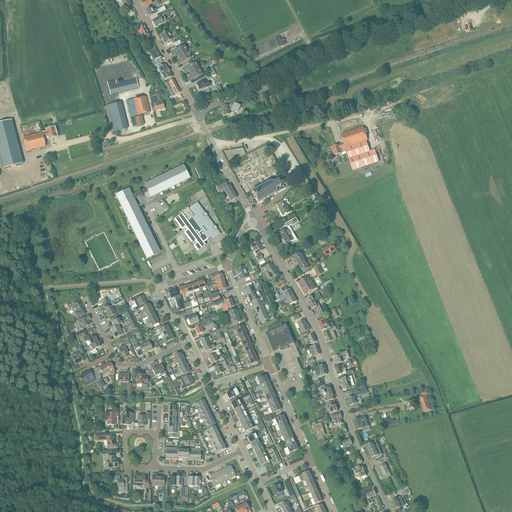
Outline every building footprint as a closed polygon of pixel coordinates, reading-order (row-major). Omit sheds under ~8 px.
[(118,0),(125,11),(129,9),(128,7),(131,5),(128,0),(118,0)] [(145,10),(149,17),(157,13),(153,6),(145,10)] [(152,21),(155,28),(163,23),(162,23),(166,21),(163,16),(164,16),(164,15),(173,10),(172,7),(157,15),(159,18),(152,21)] [(137,30),(139,34),(136,35),(139,39),(149,34),(144,26),(137,30)] [(168,31),(164,32),(160,35),(165,44),(172,39),(171,37),(171,36),(171,35),(171,34),(170,34),(169,34),(168,31)] [(279,37),(252,49),(255,56),(258,55),(259,57),(283,46),(279,37)] [(175,51),(178,57),(187,52),(184,46),(170,53),(171,53),(175,51)] [(146,54),(153,67),(156,65),(162,62),(160,58),(161,57),(156,48),(149,52),(146,54)] [(187,52),(178,57),(181,63),(177,65),(177,66),(186,61),(191,58),(187,52)] [(195,62),(182,69),(184,73),(188,70),(189,73),(199,68),(195,62)] [(160,75),(164,73),(165,75),(169,73),(165,65),(158,69),(161,74),(160,75)] [(208,76),(210,75),(211,77),(214,76),(211,67),(206,69),(208,76)] [(191,77),(187,79),(189,82),(190,81),(198,77),(199,80),(206,76),(204,73),(202,75),(199,68),(189,73),(191,77)] [(160,80),(163,78),(164,81),(172,77),(169,73),(165,75),(164,73),(160,75),(158,77),(160,80)] [(107,82),(108,86),(110,95),(138,88),(136,79),(116,84),(115,80),(107,82)] [(165,89),(166,92),(177,86),(173,80),(169,82),(170,84),(167,85),(168,87),(165,89)] [(202,81),(200,83),(196,85),(199,91),(202,89),(202,90),(210,86),(208,82),(204,85),(202,81)] [(171,94),(172,97),(180,92),(177,86),(166,92),(167,92),(169,95),(171,94)] [(158,95),(150,98),(151,103),(152,108),(155,107),(156,111),(164,109),(163,102),(158,104),(158,101),(160,101),(158,95)] [(126,101),(130,118),(131,122),(136,121),(137,126),(144,125),(141,115),(150,112),(146,96),(126,101)] [(106,106),(113,132),(128,129),(121,102),(106,106)] [(227,106),(222,108),(222,110),(220,111),(221,114),(223,113),(224,116),(230,114),(229,112),(233,110),(237,112),(240,106),(234,104),(232,108),(228,110),(227,106)] [(0,157),(3,168),(22,163),(11,119),(0,122),(0,157)] [(23,137),(25,146),(27,151),(45,146),(45,147),(46,147),(44,140),(56,137),(54,128),(47,130),(47,132),(42,133),(42,132),(23,137)] [(341,136),(344,144),(345,148),(367,141),(368,141),(364,129),(341,136)] [(367,141),(345,148),(346,151),(349,159),(370,153),(367,141)] [(346,151),(345,148),(344,144),(339,145),(331,148),(334,156),(341,154),(341,153),(346,151)] [(370,153),(349,159),(353,171),(379,163),(375,151),(370,153)] [(118,195),(116,196),(117,198),(120,204),(122,203),(122,204),(121,205),(147,259),(155,255),(155,254),(158,253),(157,252),(159,251),(136,205),(137,204),(134,199),(134,200),(133,199),(140,197),(140,198),(143,197),(142,195),(145,194),(149,199),(188,179),(187,177),(188,176),(187,174),(183,166),(145,185),(147,189),(141,192),(140,190),(137,192),(138,193),(132,196),(129,191),(129,190),(127,190),(118,195)] [(252,191),(258,203),(259,203),(259,202),(269,197),(269,198),(269,197),(270,198),(271,199),(273,198),(273,196),(276,194),(276,193),(285,188),(283,185),(284,185),(281,179),(280,180),(278,177),(269,182),(269,181),(257,189),(252,191)] [(224,181),(216,186),(218,191),(227,186),(224,181)] [(223,189),(228,197),(225,198),(227,202),(230,201),(231,201),(236,198),(229,186),(224,189),(223,189)] [(282,201),(280,202),(276,205),(278,208),(277,208),(282,217),(285,215),(285,216),(289,214),(289,213),(291,212),(289,208),(287,209),(284,204),(284,205),(282,201)] [(182,214),(174,219),(174,220),(175,219),(183,229),(181,230),(183,233),(184,233),(192,243),(191,243),(193,246),(194,245),(198,250),(197,251),(205,245),(203,243),(204,242),(204,243),(210,238),(211,237),(213,240),(221,234),(220,234),(219,234),(216,229),(217,228),(215,226),(214,227),(206,216),(208,215),(206,213),(204,214),(197,203),(197,202),(190,208),(189,209),(188,207),(182,212),(183,213),(182,214)] [(315,206),(318,211),(324,207),(321,202),(315,206)] [(283,230),(279,232),(280,232),(282,235),(284,237),(283,238),(286,244),(291,241),(292,242),(297,240),(289,226),(291,225),(292,226),(296,224),(299,222),(295,217),(288,222),(281,226),(283,230)] [(254,243),(251,245),(256,254),(258,256),(260,254),(259,252),(263,250),(262,247),(261,247),(257,241),(255,243),(254,243)] [(332,244),(322,250),(326,256),(336,250),(332,244)] [(294,257),(298,264),(305,260),(300,253),(294,257)] [(305,260),(298,264),(303,272),(315,264),(313,261),(311,262),(308,258),(305,260)] [(268,261),(264,264),(259,266),(261,269),(264,267),(266,271),(265,271),(267,274),(268,274),(271,278),(278,274),(271,263),(270,264),(268,261)] [(244,267),(236,270),(241,280),(248,277),(244,267)] [(323,273),(320,267),(314,270),(318,276),(323,273)] [(206,281),(208,287),(224,282),(222,275),(215,277),(216,281),(214,281),(215,282),(211,284),(210,280),(206,281)] [(302,287),(306,294),(310,292),(311,292),(310,292),(314,290),(316,289),(313,284),(308,277),(298,283),(301,288),(302,287)] [(224,282),(208,287),(210,293),(213,292),(213,291),(212,288),(218,286),(220,291),(221,290),(226,289),(224,282)] [(189,296),(189,298),(192,297),(191,294),(194,293),(193,291),(192,285),(186,287),(189,296)] [(244,289),(247,296),(255,292),(252,285),(244,289)] [(186,297),(189,296),(186,287),(180,289),(182,295),(185,293),(186,297)] [(276,304),(283,300),(287,298),(288,299),(289,297),(293,295),(290,289),(289,290),(287,287),(282,289),(284,295),(280,297),(276,291),(272,293),(275,298),(273,299),(276,304)] [(176,290),(166,293),(167,298),(170,297),(171,299),(175,297),(176,302),(179,311),(184,309),(182,303),(181,300),(180,295),(178,296),(176,290)] [(250,302),(252,302),(260,298),(261,297),(260,296),(257,297),(255,292),(247,296),(250,302)] [(319,292),(312,296),(315,303),(322,299),(319,292)] [(135,304),(145,299),(143,295),(143,296),(142,294),(131,299),(132,302),(134,301),(135,304)] [(285,304),(289,302),(290,305),(297,302),(293,295),(289,297),(288,299),(287,298),(283,300),(285,304)] [(312,296),(306,299),(312,309),(314,308),(319,318),(324,315),(318,303),(316,304),(315,303),(312,296)] [(66,304),(68,308),(70,311),(77,307),(80,312),(76,314),(77,318),(86,314),(83,308),(78,297),(69,301),(70,302),(66,304)] [(252,302),(255,308),(263,305),(260,298),(252,302)] [(142,307),(147,305),(146,303),(147,302),(145,299),(135,304),(137,307),(135,308),(136,310),(142,307)] [(223,306),(221,306),(224,312),(228,310),(228,309),(234,306),(230,299),(221,303),(223,306)] [(112,301),(103,305),(105,309),(112,306),(115,304),(114,303),(116,302),(115,300),(112,301)] [(207,305),(208,308),(221,303),(219,300),(207,305)] [(144,310),(141,311),(142,313),(152,308),(151,306),(150,306),(149,304),(147,305),(142,307),(143,307),(144,310)] [(255,308),(258,315),(266,312),(263,305),(255,308)] [(116,309),(107,313),(109,317),(116,314),(115,312),(120,309),(119,308),(116,309)] [(152,308),(142,313),(143,316),(146,314),(147,317),(154,313),(153,311),(154,311),(152,308)] [(198,308),(197,308),(192,310),(193,313),(194,313),(195,315),(187,319),(191,325),(199,321),(202,320),(198,312),(199,311),(198,308)] [(225,318),(226,321),(238,316),(235,310),(224,315),(225,318)] [(266,312),(258,315),(261,322),(268,318),(266,312)] [(149,319),(146,321),(147,323),(157,318),(156,315),(155,316),(154,313),(147,317),(149,319)] [(78,320),(75,322),(76,324),(79,322),(80,324),(78,325),(80,330),(83,329),(87,326),(88,326),(90,325),(88,321),(87,320),(90,318),(88,315),(84,317),(78,320)] [(226,321),(227,324),(229,327),(240,322),(238,316),(226,321)] [(324,322),(323,322),(319,324),(322,331),(326,329),(331,327),(333,326),(332,322),(329,324),(325,316),(322,318),(324,322)] [(112,322),(114,327),(118,325),(122,323),(119,318),(112,322)] [(147,323),(148,325),(151,324),(152,326),(159,323),(157,321),(158,320),(157,318),(147,323)] [(208,319),(199,324),(200,326),(195,329),(198,335),(203,333),(202,329),(204,328),(203,325),(209,322),(208,319)] [(305,320),(300,322),(297,323),(300,328),(298,329),(300,334),(301,334),(302,337),(309,334),(308,331),(310,330),(309,326),(308,326),(305,320)] [(265,333),(271,347),(274,353),(277,351),(282,362),(278,364),(281,370),(285,368),(288,376),(302,370),(297,358),(300,357),(298,351),(294,352),(292,348),(296,347),(286,324),(284,326),(282,322),(277,324),(268,328),(270,332),(265,333)] [(110,329),(113,334),(121,330),(118,325),(114,327),(110,329)] [(160,326),(156,328),(157,330),(159,330),(161,334),(169,330),(167,325),(161,328),(160,326)] [(236,329),(239,335),(245,332),(242,326),(236,329)] [(324,334),(327,343),(333,341),(332,341),(337,339),(333,331),(337,330),(339,329),(338,326),(329,329),(330,332),(324,334)] [(113,334),(115,339),(123,335),(121,330),(113,334)] [(161,334),(163,339),(172,334),(169,330),(161,334)] [(239,335),(241,341),(247,338),(245,332),(239,335)] [(166,343),(167,345),(167,346),(174,342),(173,340),(174,339),(172,334),(163,339),(166,343)] [(313,335),(309,337),(310,341),(307,342),(309,345),(312,344),(316,342),(313,335)] [(88,341),(90,345),(98,341),(96,337),(90,339),(89,336),(83,339),(85,342),(88,341)] [(200,340),(203,346),(209,343),(207,340),(211,339),(209,336),(200,340)] [(241,341),(244,347),(250,344),(247,338),(241,341)] [(117,349),(123,360),(130,356),(126,346),(130,344),(128,340),(121,344),(122,346),(117,349)] [(93,350),(90,352),(92,355),(97,352),(95,349),(101,346),(98,341),(90,345),(93,350)] [(149,342),(144,344),(148,352),(153,350),(153,349),(155,348),(153,343),(152,342),(149,343),(149,342)] [(209,343),(203,346),(206,352),(215,348),(214,345),(213,345),(212,342),(209,343)] [(137,343),(132,345),(134,349),(138,357),(143,355),(139,347),(137,343)] [(144,344),(139,347),(143,355),(148,352),(144,344)] [(244,347),(246,353),(252,350),(250,344),(244,347)] [(317,345),(313,346),(310,347),(313,357),(321,354),(317,345)] [(72,358),(74,361),(76,365),(84,361),(82,358),(86,356),(82,347),(76,349),(79,355),(72,358)] [(218,350),(217,350),(213,352),(214,355),(209,358),(212,364),(218,361),(216,358),(221,355),(218,350)] [(246,353),(249,359),(255,356),(252,350),(246,353)] [(340,356),(334,358),(336,365),(342,363),(342,359),(346,358),(345,356),(348,355),(347,351),(339,353),(340,356)] [(172,360),(173,362),(184,357),(182,355),(181,355),(180,353),(174,356),(175,359),(172,360)] [(249,359),(251,365),(258,362),(255,356),(249,359)] [(177,363),(179,366),(185,362),(184,360),(185,360),(184,357),(173,362),(174,365),(177,363)] [(224,361),(219,364),(220,366),(214,369),(217,375),(223,372),(222,369),(227,367),(224,361)] [(177,370),(175,371),(176,373),(178,372),(188,367),(187,364),(186,365),(185,362),(179,366),(180,368),(177,370)] [(93,370),(102,389),(104,388),(99,379),(100,376),(99,375),(102,373),(103,375),(114,370),(110,363),(100,368),(100,367),(96,368),(98,372),(95,374),(93,370)] [(315,367),(311,368),(312,372),(315,371),(317,377),(319,377),(322,376),(327,374),(324,365),(322,366),(322,364),(315,367)] [(161,365),(157,367),(161,376),(166,373),(161,365)] [(340,365),(335,367),(338,375),(346,372),(344,366),(341,368),(340,365)] [(154,372),(150,374),(152,379),(153,380),(155,384),(163,380),(161,376),(157,367),(152,370),(154,372)] [(182,373),(183,375),(188,373),(190,372),(189,370),(190,369),(188,367),(178,372),(179,374),(182,373)] [(95,382),(97,381),(98,383),(96,384),(98,388),(100,387),(101,390),(102,389),(93,370),(95,374),(92,376),(90,371),(80,376),(81,379),(81,380),(83,385),(88,382),(88,383),(94,380),(95,382)] [(180,380),(182,383),(192,378),(190,375),(189,375),(188,373),(183,375),(177,379),(178,381),(180,380)] [(118,374),(118,379),(118,382),(129,382),(129,379),(129,374),(125,374),(118,374)] [(137,379),(136,384),(142,384),(142,388),(148,388),(148,385),(148,378),(144,377),(144,374),(137,374),(137,379)] [(257,379),(260,385),(268,381),(266,375),(262,377),(261,374),(257,376),(258,379),(257,379)] [(347,377),(342,379),(344,383),(343,383),(344,388),(346,388),(347,388),(352,386),(351,386),(355,385),(352,376),(349,377),(347,377)] [(192,378),(182,383),(183,386),(181,387),(182,390),(194,384),(193,382),(192,378)] [(260,385),(262,391),(271,387),(268,381),(260,385)] [(226,393),(229,399),(231,398),(232,400),(236,398),(235,396),(239,395),(236,389),(235,389),(234,386),(229,389),(230,391),(230,392),(226,393)] [(323,394),(324,397),(332,394),(330,388),(328,389),(327,386),(321,388),(318,389),(319,390),(320,390),(321,395),(323,394)] [(262,391),(265,396),(273,392),(271,387),(262,391)] [(359,392),(353,394),(354,397),(347,399),(350,406),(357,404),(359,403),(358,399),(359,399),(358,396),(360,396),(360,395),(362,395),(367,393),(366,389),(359,392)] [(265,396),(267,402),(276,398),(273,392),(265,396)] [(426,392),(421,393),(422,397),(420,398),(425,412),(432,410),(426,392)] [(324,397),(326,405),(333,403),(332,401),(334,400),(332,394),(324,397)] [(267,402),(270,408),(278,404),(276,398),(267,402)] [(197,409),(206,405),(203,400),(195,404),(197,409)] [(231,404),(234,410),(242,405),(240,400),(231,404)] [(169,407),(169,412),(177,412),(177,407),(180,407),(180,404),(173,403),(173,407),(169,407)] [(326,405),(329,414),(338,411),(336,405),(333,406),(333,403),(326,405)] [(409,411),(410,411),(410,412),(411,412),(412,412),(413,411),(414,411),(414,410),(415,410),(415,409),(415,408),(415,407),(415,406),(415,405),(414,404),(413,404),(412,403),(411,403),(410,403),(410,404),(409,404),(408,404),(408,405),(407,406),(407,407),(407,408),(407,409),(408,410),(409,411)] [(278,404),(270,408),(272,413),(281,410),(278,404)] [(200,414),(208,410),(206,405),(197,409),(200,414)] [(234,410),(237,415),(245,411),(242,405),(234,410)] [(107,413),(107,425),(111,425),(111,424),(115,424),(115,417),(118,417),(118,412),(118,410),(119,407),(115,407),(115,410),(115,413),(107,413)] [(202,418),(202,419),(210,415),(208,410),(200,414),(197,415),(199,420),(202,418)] [(237,415),(239,421),(248,417),(245,411),(237,415)] [(90,423),(91,424),(91,427),(94,427),(98,427),(98,420),(101,420),(101,413),(98,413),(98,416),(94,416),(94,417),(91,417),(91,420),(90,420),(90,423)] [(121,415),(121,420),(121,425),(130,425),(130,422),(134,422),(134,413),(127,413),(127,415),(121,415)] [(138,416),(138,421),(138,426),(146,426),(146,420),(150,420),(150,413),(146,413),(146,416),(138,416)] [(342,419),(340,413),(331,416),(333,422),(335,421),(337,425),(343,423),(341,419),(342,419)] [(202,419),(204,423),(213,419),(210,415),(202,419)] [(275,419),(277,425),(286,421),(283,415),(280,417),(279,416),(279,417),(275,419)] [(239,421),(242,426),(250,422),(248,417),(239,421)] [(353,420),(357,430),(368,427),(365,417),(360,419),(360,418),(353,420)] [(213,419),(204,423),(207,428),(215,424),(213,419)] [(277,425),(280,430),(288,427),(286,421),(277,425)] [(250,422),(242,426),(245,432),(253,428),(250,422)] [(317,438),(318,442),(318,441),(324,439),(323,436),(326,435),(321,423),(316,424),(315,422),(311,423),(314,430),(313,430),(314,431),(316,430),(319,437),(317,438)] [(205,431),(208,437),(217,432),(216,430),(217,429),(216,426),(205,431)] [(280,430),(282,436),(291,432),(288,427),(280,430)] [(169,434),(169,438),(179,438),(179,429),(168,428),(168,434),(169,434)] [(208,437),(210,443),(221,437),(220,434),(219,435),(217,432),(208,437)] [(247,437),(250,443),(258,439),(257,436),(260,435),(259,432),(247,437)] [(282,436),(285,442),(293,438),(291,432),(282,436)] [(111,434),(94,435),(95,441),(107,440),(108,449),(118,448),(117,444),(115,444),(115,437),(111,437),(111,434)] [(210,443),(213,448),(223,444),(222,441),(223,440),(221,437),(210,443)] [(258,439),(250,443),(253,449),(261,445),(263,444),(261,438),(258,439)] [(285,442),(287,448),(296,444),(293,438),(285,442)] [(352,445),(350,439),(342,442),(347,453),(353,451),(351,446),(352,445)] [(366,446),(369,452),(378,447),(375,440),(372,442),(373,443),(366,446)] [(213,448),(216,454),(227,449),(225,445),(224,446),(223,444),(213,448)] [(286,448),(284,449),(287,455),(298,450),(296,444),(287,448),(286,448)] [(253,449),(256,454),(264,450),(261,445),(253,449)] [(378,447),(369,452),(372,458),(375,457),(376,459),(382,456),(378,447)] [(256,454),(258,460),(267,456),(264,450),(256,454)] [(108,468),(108,470),(113,469),(112,468),(119,467),(118,460),(116,460),(115,459),(115,456),(110,456),(108,456),(108,460),(107,460),(107,468),(108,468)] [(267,456),(258,460),(261,466),(269,462),(267,456)] [(393,470),(390,464),(381,469),(384,475),(380,476),(386,489),(394,485),(388,472),(393,470)] [(231,465),(225,468),(231,479),(236,476),(231,465)] [(360,476),(361,478),(366,476),(364,472),(363,468),(360,469),(359,466),(353,469),(356,476),(356,475),(357,477),(360,476)] [(225,468),(220,471),(225,481),(231,479),(225,468)] [(220,471),(215,473),(220,484),(225,481),(220,471)] [(302,481),(305,480),(312,477),(309,471),(300,475),(302,481)] [(220,484),(215,473),(210,476),(215,486),(220,484)] [(117,484),(118,493),(128,492),(127,478),(120,478),(119,476),(112,476),(112,484),(117,484)] [(134,479),(134,480),(134,486),(144,486),(144,488),(148,488),(148,485),(149,480),(145,480),(145,476),(141,476),(141,477),(134,477),(134,479)] [(167,482),(167,487),(170,487),(170,490),(176,490),(176,486),(176,477),(170,477),(170,482),(167,482)] [(305,480),(308,486),(314,483),(312,477),(305,480)] [(308,486),(310,492),(317,490),(314,483),(308,486)] [(279,484),(272,488),(275,495),(276,495),(278,498),(283,496),(282,493),(283,492),(279,484)] [(367,500),(369,505),(373,503),(371,498),(376,495),(373,489),(365,493),(364,490),(360,492),(363,497),(366,496),(368,499),(367,500)] [(310,492),(313,498),(320,496),(317,490),(310,492)] [(280,505),(283,511),(290,508),(287,502),(290,501),(291,501),(296,499),(295,496),(286,500),(286,502),(280,505)] [(320,496),(313,498),(316,504),(322,502),(320,496)] [(400,497),(395,500),(390,502),(394,510),(401,507),(400,505),(403,503),(404,505),(407,504),(404,496),(400,498),(400,497)] [(244,504),(240,506),(243,511),(247,511),(249,511),(248,508),(250,506),(247,500),(243,502),(244,504)]
